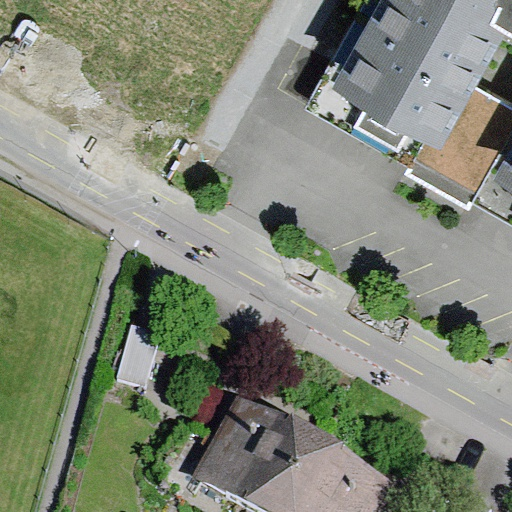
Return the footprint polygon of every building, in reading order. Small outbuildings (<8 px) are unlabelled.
[(0,0),(0,21),(135,108),(203,0),(0,0)] [(501,0),(368,0),(333,62),(435,119),(460,73),(501,0)] [(511,123),(511,102),(460,73),(435,119),(414,155),(475,190),(511,123)] [(160,337),(131,330),(117,381),(146,389),(160,337)] [(199,483),(250,511),(280,511),(314,452),(240,410),(199,483)] [(378,511),(389,493),(314,452),(280,511),(378,511)] [(489,511),(460,495),(450,511),(489,511)]
